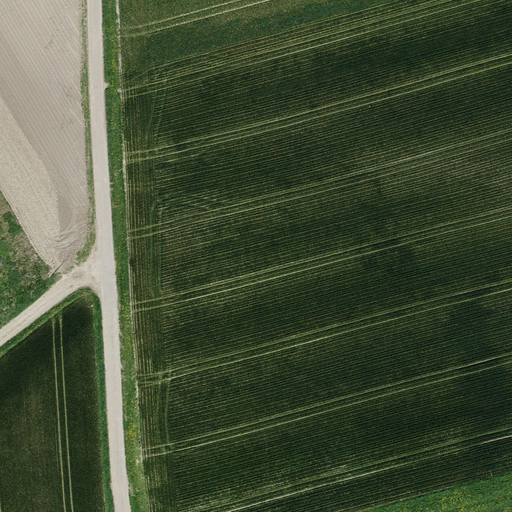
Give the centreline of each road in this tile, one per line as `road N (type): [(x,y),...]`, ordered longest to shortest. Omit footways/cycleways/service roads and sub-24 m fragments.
road 1 (track): [(117,511),(96,0)]
road 2 (track): [(0,339),(104,257)]
